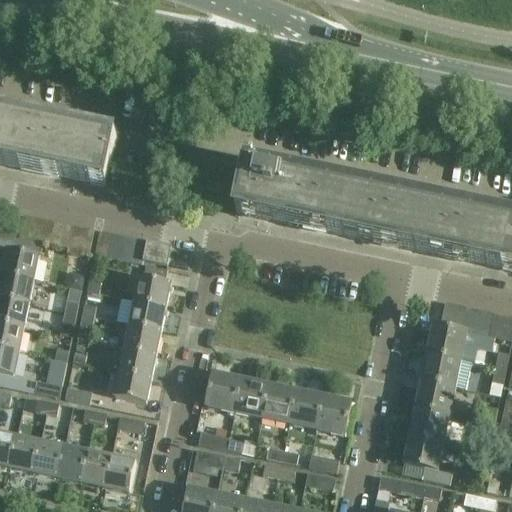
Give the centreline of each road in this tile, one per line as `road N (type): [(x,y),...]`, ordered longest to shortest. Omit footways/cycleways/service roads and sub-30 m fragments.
road 1 (tertiary): [(14,0),(376,61)]
road 2 (residential): [(166,511),(219,247)]
road 3 (residential): [(352,511),(397,282)]
road 4 (residential): [(219,247),(0,201)]
road 5 (residential): [(397,282),(219,247)]
road 6 (tertiary): [(376,61),(229,0)]
road 7 (tertiary): [(511,87),(376,61)]
